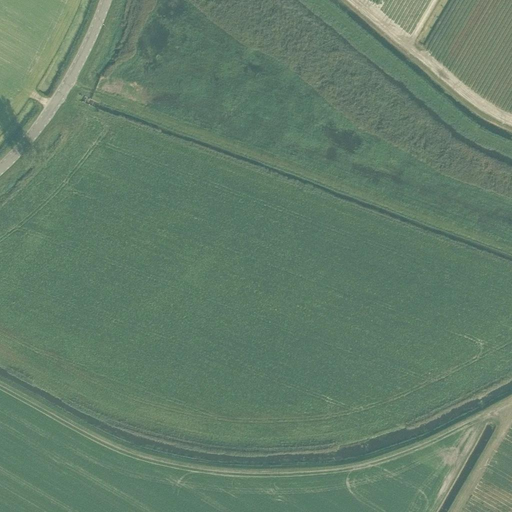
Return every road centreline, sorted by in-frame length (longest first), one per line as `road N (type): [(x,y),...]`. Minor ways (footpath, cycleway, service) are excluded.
road 1 (track): [(511,399),(398,453),(341,467),(256,471),(197,468),(133,452),(0,384)]
road 2 (unclassified): [(0,168),(64,88),(105,0)]
